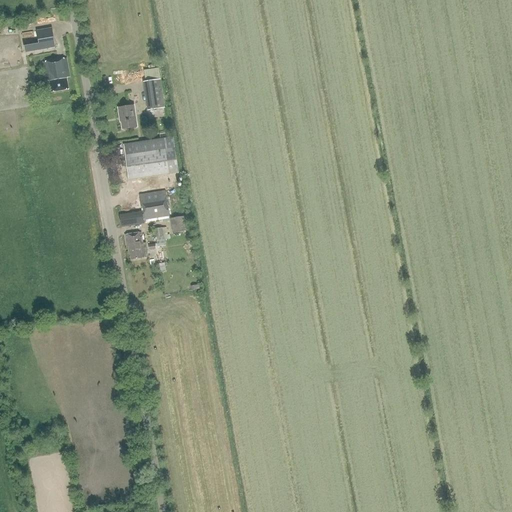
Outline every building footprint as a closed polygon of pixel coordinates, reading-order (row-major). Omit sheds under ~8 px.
[(24,46),(25,53),(55,48),(52,28),(36,31),(38,43),(24,46)] [(42,62),(45,81),(45,82),(49,81),(50,92),(67,89),(65,77),(69,77),(66,58),(42,62)] [(161,79),(143,82),(147,110),(165,108),(161,79)] [(121,129),(136,127),(133,105),(117,108),(119,122),(120,122),(121,129)] [(123,145),(129,180),(179,172),(173,137),(123,145)] [(177,197),(166,198),(166,196),(165,196),(164,192),(139,196),(141,212),(119,215),(121,227),(144,223),(143,222),(170,218),(169,213),(171,213),(171,214),(180,213),(177,197)] [(185,216),(172,218),(174,231),(187,228),(185,216)] [(162,228),(151,229),(152,238),(163,236),(162,228)] [(130,260),(147,257),(145,242),(142,243),(140,232),(124,234),(126,247),(129,247),(130,260)]
